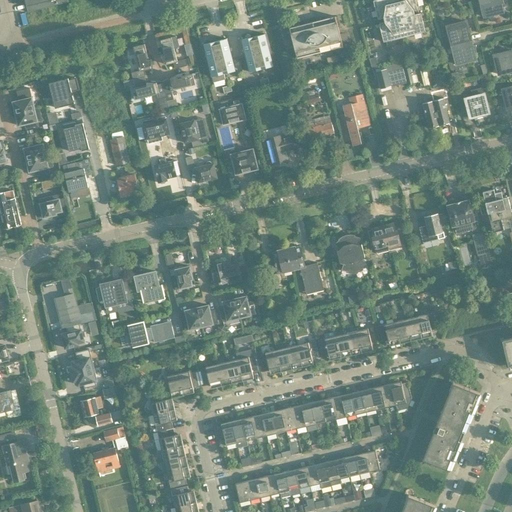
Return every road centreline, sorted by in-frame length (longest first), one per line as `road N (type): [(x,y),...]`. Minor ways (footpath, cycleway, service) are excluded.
road 1 (unclassified): [(20,271),(41,251),(511,139)]
road 2 (residential): [(218,511),(196,422),(205,407),(445,350)]
road 3 (unclassified): [(77,511),(20,271)]
road 4 (residential): [(449,511),(500,388)]
